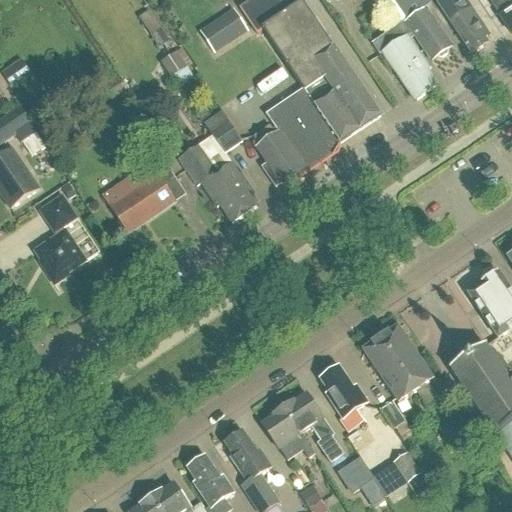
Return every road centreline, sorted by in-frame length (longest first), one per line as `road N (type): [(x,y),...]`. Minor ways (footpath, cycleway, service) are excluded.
road 1 (secondary): [(55,383),(511,72)]
road 2 (unclassified): [(66,511),(511,210)]
